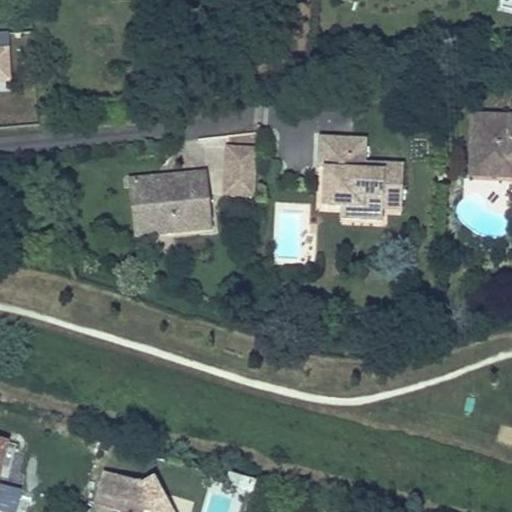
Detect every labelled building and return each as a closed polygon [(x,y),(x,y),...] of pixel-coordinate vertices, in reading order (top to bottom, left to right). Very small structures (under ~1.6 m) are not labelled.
[(155,11),(156,0),(138,0),(138,10),(138,11),(155,11)] [(0,33),(0,93),(10,93),(10,34),(0,33)] [(38,115),(38,104),(13,107),(13,119),(38,115)] [(511,127),(511,121),(511,117),(510,118),(473,116),(471,157),(493,158),(492,176),(511,176),(511,127)] [(366,163),(367,139),(320,137),(318,169),(324,169),(331,169),(330,182),(324,182),(323,207),(341,208),(363,209),(362,220),(382,221),(383,210),(383,202),(402,202),(404,164),(366,163)] [(256,196),(258,150),(228,148),(226,195),(256,196)] [(492,176),(493,158),(471,157),(471,175),(492,176)] [(212,229),(207,173),(173,176),(174,180),(163,181),(163,177),(144,179),(149,235),(212,229)] [(149,235),(144,179),(129,180),(134,237),(149,235)] [(402,211),(402,202),(383,202),(383,210),(402,211)] [(362,220),(363,209),(341,208),(340,219),(362,220)] [(0,485),(0,466),(6,441),(0,439),(0,511),(14,511),(20,490),(0,485)] [(111,457),(113,445),(101,442),(99,454),(111,457)] [(129,511),(207,511),(208,509),(137,487),(129,511)]
